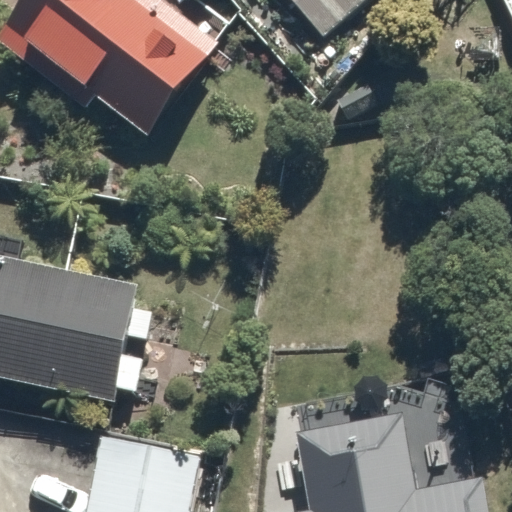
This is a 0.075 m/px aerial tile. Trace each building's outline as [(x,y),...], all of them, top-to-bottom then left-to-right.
[(26,0),(0,35),(0,52),(82,115),(89,106),(142,147),(219,47),(157,0),(26,0)] [(282,0),(320,40),(362,0),(282,0)] [(511,0),(492,0),(511,43),(511,0)] [(138,286),(0,256),(0,378),(113,402),(138,286)] [(305,511),(302,511),(485,511),(480,481),(418,492),(404,410),(291,430),(305,511)] [(192,511),(203,457),(103,438),(88,511),(192,511)]
